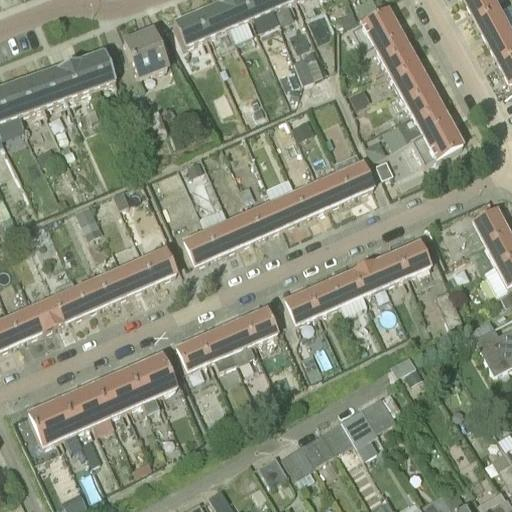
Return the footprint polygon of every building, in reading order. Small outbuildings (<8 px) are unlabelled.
[(250,27),(272,17),(264,0),(244,0),(239,2),(250,27)] [(264,0),(272,17),(295,8),(291,0),(264,0)] [(304,16),(322,9),(317,0),(291,0),(295,8),(299,6),(304,16)] [(338,0),(317,0),(322,9),(323,8),(322,7),(338,0)] [(460,0),(465,8),(479,0),(460,0)] [(476,30),(501,17),(491,0),(479,0),(465,8),(476,30)] [(227,37),(250,27),(239,2),(217,12),(227,37)] [(205,46),(227,37),(217,12),(194,22),(205,46)] [(348,38),(363,64),(374,58),(401,43),(386,17),(369,27),(360,32),(348,38)] [(476,30),(488,51),(511,38),(501,17),(476,30)] [(343,33),(356,27),(352,18),(339,25),(343,33)] [(182,56),(205,46),(194,22),(172,31),(182,56)] [(163,61),(169,59),(154,32),(147,35),(149,40),(123,50),(138,89),(168,77),(163,61)] [(511,38),(488,51),(499,73),(511,65),(511,37),(511,38)] [(386,79),(412,64),(401,43),(374,58),(386,79)] [(303,60),(305,64),(306,68),(315,65),(312,57),(303,60)] [(91,100),(115,92),(103,60),(79,69),(91,100)] [(294,68),(302,91),(313,86),(305,64),(294,68)] [(397,100),(424,86),(412,64),(386,79),(397,100)] [(306,68),(313,85),(322,82),(315,65),(306,68)] [(511,94),(511,93),(511,65),(499,73),(511,94)] [(67,109),(91,100),(79,69),(55,77),(67,109)] [(43,117),(67,109),(55,77),(31,86),(43,117)] [(19,126),(43,117),(31,86),(7,94),(19,126)] [(409,121),(435,107),(424,86),(397,100),(409,121)] [(0,132),(19,126),(7,94),(0,97),(0,132)] [(297,105),(299,97),(291,95),(288,103),(297,105)] [(354,115),(369,108),(363,96),(349,104),(354,115)] [(420,142),(447,128),(435,107),(409,121),(411,125),(396,134),(405,150),(420,142)] [(260,109),(251,113),(257,126),(266,123),(260,109)] [(94,113),(86,117),(91,127),(99,124),(94,113)] [(166,139),(157,118),(134,127),(142,149),(166,139)] [(298,148),(313,140),(306,126),(291,134),(298,148)] [(420,142),(409,149),(423,175),(435,169),(461,154),(449,131),(447,128),(420,142)] [(63,136),(55,139),(59,150),(67,147),(63,136)] [(178,140),(167,145),(170,155),(182,150),(178,140)] [(54,166),(49,155),(37,161),(42,172),(54,166)] [(338,180),(350,206),(372,196),(356,160),(334,169),(338,180)] [(197,168),(187,173),(192,184),(202,179),(197,168)] [(380,185),(390,181),(385,169),(375,174),(380,185)] [(327,215),(350,206),(338,180),(316,190),(327,215)] [(305,225),(327,215),(316,190),(293,199),(305,225)] [(125,212),(119,198),(110,202),(116,216),(125,212)] [(282,235),(305,225),(293,199),(271,209),(282,235)] [(67,210),(64,203),(58,206),(61,213),(67,210)] [(260,245),(282,235),(271,209),(249,219),(260,245)] [(76,220),(84,238),(97,232),(89,214),(76,220)] [(483,252),(506,240),(495,218),(471,230),(483,252)] [(238,255),(260,245),(249,219),(226,229),(238,255)] [(0,240),(16,234),(11,223),(0,227),(0,240)] [(215,264),(238,255),(226,229),(204,239),(215,264)] [(193,274),(215,264),(204,239),(182,248),(193,274)] [(494,274),(511,264),(511,250),(506,240),(483,252),(494,274)] [(406,285),(429,276),(418,251),(396,260),(406,285)] [(111,258),(117,272),(122,270),(115,256),(111,258)] [(141,266),(152,292),(175,282),(164,257),(141,266)] [(384,295),(406,285),(396,260),(373,270),(384,295)] [(484,279),(496,301),(511,292),(511,264),(494,274),(484,279)] [(130,302),(152,292),(141,266),(119,276),(130,302)] [(361,305),(384,295),(373,270),(351,280),(361,305)] [(108,311),(130,302),(119,276),(97,286),(108,311)] [(365,314),(361,305),(351,280),(328,290),(339,315),(340,314),(344,323),(365,314)] [(86,321),(108,311),(97,286),(75,296),(86,321)] [(317,325),(339,315),(328,290),(306,300),(317,325)] [(63,331),(86,321),(75,296),(52,305),(63,331)] [(434,303),(448,335),(461,329),(447,298),(434,303)] [(511,300),(511,298),(500,304),(505,314),(511,309),(511,300)] [(294,334),(317,325),(306,300),(283,309),(294,334)] [(41,340),(63,331),(52,305),(30,315),(41,340)] [(19,350),(41,340),(30,315),(8,325),(19,350)] [(253,352),(276,343),(265,317),(242,327),(253,352)] [(8,325),(0,328),(0,358),(19,350),(8,325)] [(249,354),(253,352),(242,327),(220,337),(235,372),(253,364),(249,354)] [(473,347),(493,385),(511,375),(511,335),(497,344),(493,337),(473,347)] [(218,379),(235,372),(220,337),(197,347),(208,372),(214,370),(218,379)] [(186,382),(208,372),(197,347),(175,356),(186,382)] [(301,365),(310,387),(321,382),(312,361),(301,365)] [(410,392),(422,385),(409,362),(390,372),(396,384),(403,380),(410,392)] [(159,405),(175,397),(160,363),(144,370),(159,405)] [(429,376),(438,390),(450,382),(441,368),(429,376)] [(154,406),(159,405),(144,370),(127,378),(142,412),(146,420),(158,415),(154,406)] [(125,419),(142,412),(127,378),(110,385),(125,419)] [(108,426),(125,419),(110,385),(94,392),(108,426)] [(92,433),(108,426),(94,392),(77,399),(92,433)] [(75,441),(76,440),(92,433),(77,399),(60,407),(75,441)] [(380,405),(391,423),(400,417),(389,400),(380,405)] [(361,417),(374,441),(394,429),(380,405),(361,417)] [(58,448),(75,441),(60,407),(44,414),(58,448)] [(42,455),(58,448),(44,414),(27,421),(42,455)] [(354,453),(374,441),(361,417),(340,429),(353,450),(354,453)] [(342,456),(353,450),(340,429),(330,435),(321,441),(333,461),(342,456)] [(313,474),(333,461),(321,441),(300,453),(313,474)] [(511,470),(510,471),(511,475),(511,441),(499,449),(511,470)] [(368,444),(354,453),(363,467),(377,459),(368,444)] [(100,467),(90,445),(80,450),(90,471),(100,467)] [(314,475),(313,474),(300,453),(281,465),(294,487),(314,475)] [(287,485),(277,468),(275,464),(258,474),(270,495),(287,485)] [(498,500),(505,511),(511,511),(511,475),(510,471),(498,477),(511,501),(511,507),(507,511),(500,499),(498,500)] [(259,493),(251,498),(258,509),(266,504),(259,493)] [(229,511),(220,497),(208,504),(212,511),(229,511)] [(445,511),(444,511),(462,511),(454,499),(443,505),(441,503),(440,504),(445,511)] [(505,511),(498,500),(477,511),(505,511)]
